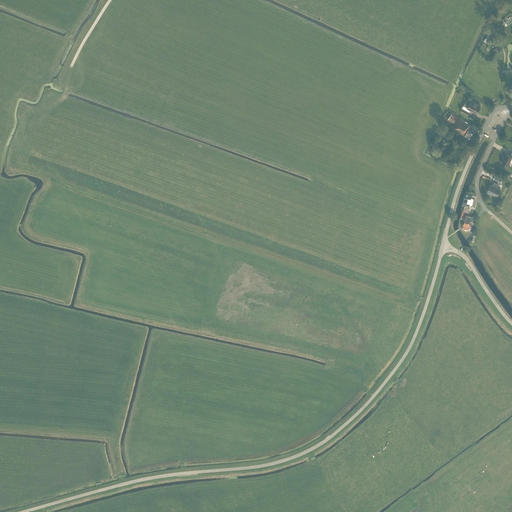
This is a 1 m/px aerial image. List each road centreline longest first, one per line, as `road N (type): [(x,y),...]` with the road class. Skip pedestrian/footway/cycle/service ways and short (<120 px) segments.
road 1 (unclassified): [(23,511),(164,475),(282,461),(316,447),(396,368),(442,246)]
road 2 (unclassified): [(442,246),(458,186),(492,113),(511,106)]
